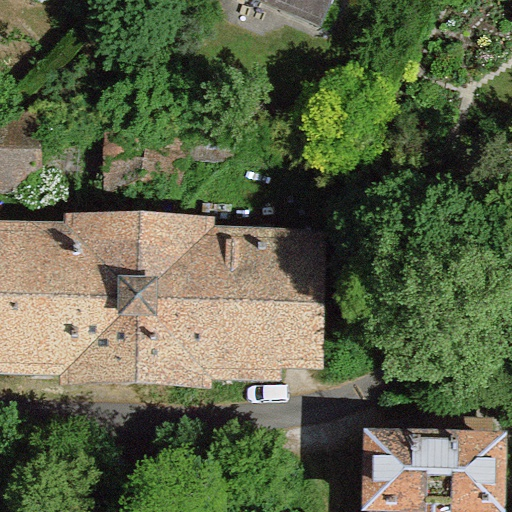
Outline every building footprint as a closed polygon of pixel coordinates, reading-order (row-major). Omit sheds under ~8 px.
[(278,0),(277,4),(326,25),(336,0),(278,0)] [(0,185),(35,187),(38,123),(0,121),(0,185)] [(117,186),(174,187),(175,140),(119,140),(117,186)] [(10,244),(9,368),(269,372),(270,248),(10,244)] [(430,449),(491,451),(492,425),(431,423),(430,449)] [(430,449),(376,447),(373,511),(499,511),(501,451),(491,451),(430,449)]
